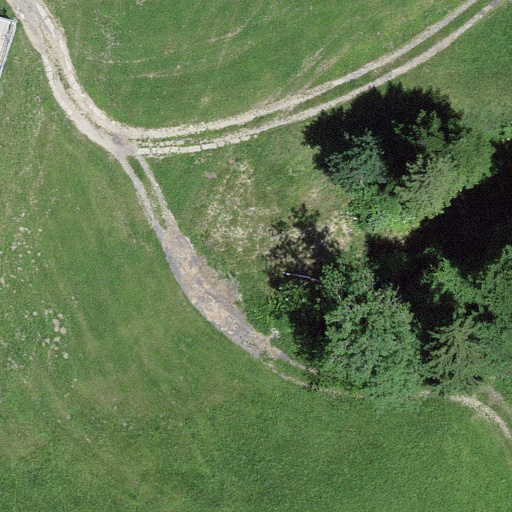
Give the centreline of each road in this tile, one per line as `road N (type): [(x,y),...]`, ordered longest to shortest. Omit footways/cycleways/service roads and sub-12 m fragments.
road 1 (track): [(123,143),(223,324),(310,389),(410,388)]
road 2 (track): [(123,143),(326,101),(478,0)]
road 3 (track): [(29,0),(54,31),(68,86),(123,143)]
